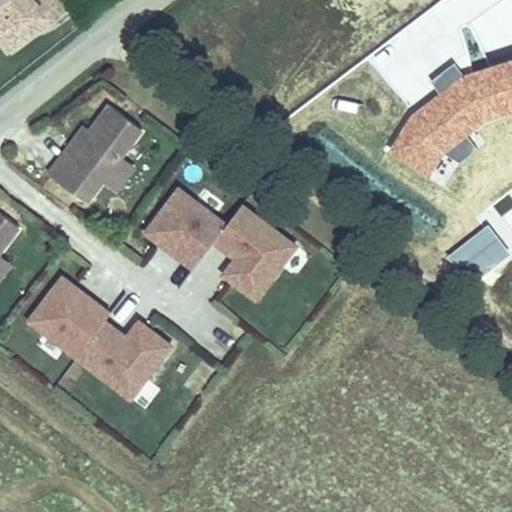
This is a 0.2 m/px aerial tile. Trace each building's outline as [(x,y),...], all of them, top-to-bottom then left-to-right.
[(83,6),(78,0),(0,0),(0,14),(1,14),(31,19),(43,34),(67,15),(69,17),(83,6)] [(149,130),(117,106),(81,152),(75,148),(55,174),(93,203),(149,130)] [(81,152),(96,132),(90,128),(75,148),(81,152)] [(187,256),(185,260),(199,271),(220,244),(234,255),(237,251),(245,257),(242,261),(229,277),(261,302),(302,249),(248,207),(233,227),(183,189),(150,233),(170,248),(172,245),(187,256)] [(25,227),(0,207),(0,259),(2,256),(25,227)] [(172,245),(170,248),(185,260),(187,256),(172,245)] [(237,251),(234,255),(242,261),(245,257),(237,251)] [(0,284),(14,265),(2,256),(0,259),(0,284)] [(87,291),(69,277),(35,321),(137,399),(177,346),(145,322),(133,338),(130,342),(122,336),(125,332),(111,321),(116,314),(102,303),(100,306),(85,294),(87,291)] [(102,303),(87,291),(85,294),(100,306),(102,303)] [(133,338),(125,332),(122,336),(130,342),(133,338)]
